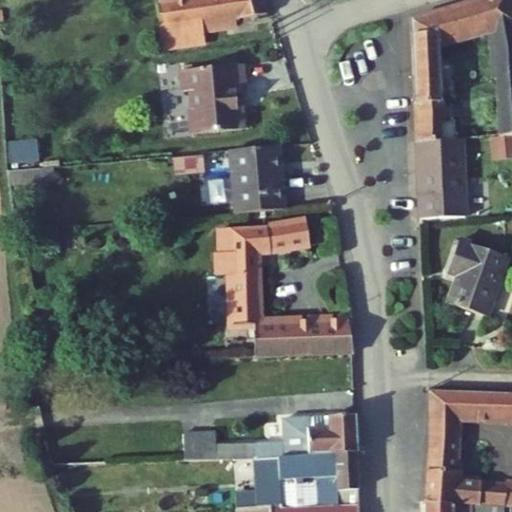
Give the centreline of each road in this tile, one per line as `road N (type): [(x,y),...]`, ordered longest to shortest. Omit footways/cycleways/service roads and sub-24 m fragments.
road 1 (residential): [(374,377),(363,256),(298,30)]
road 2 (unknown): [(363,256),(397,255),(403,244),(398,0)]
road 3 (residential): [(374,377),(511,382)]
road 4 (residential): [(378,511),(374,377)]
